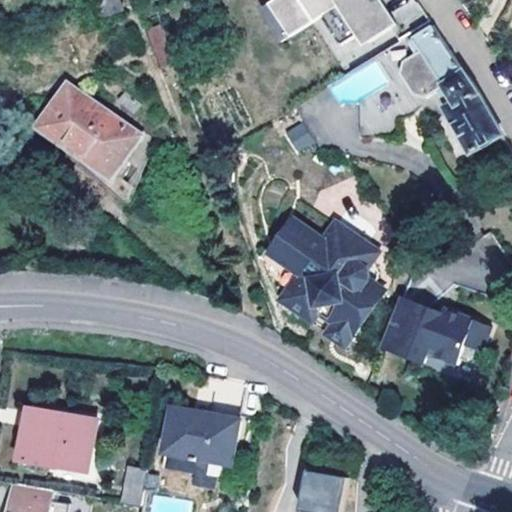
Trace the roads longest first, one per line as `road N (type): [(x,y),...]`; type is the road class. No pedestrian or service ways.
road 1 (tertiary): [(0,305),(111,311),(208,333),(281,367),(464,486)]
road 2 (residential): [(437,0),(511,112)]
